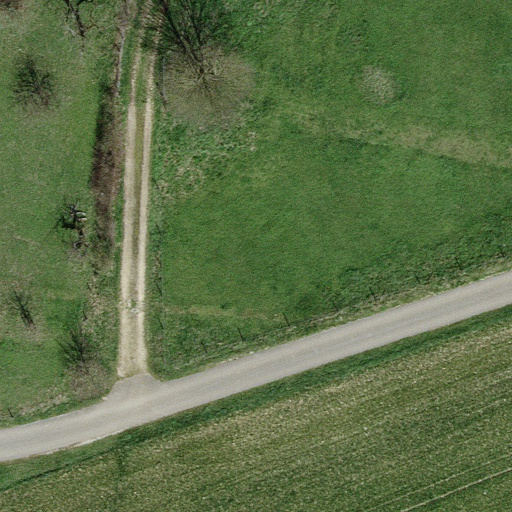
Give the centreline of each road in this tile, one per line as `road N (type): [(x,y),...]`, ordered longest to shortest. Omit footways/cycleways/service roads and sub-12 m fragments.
road 1 (unclassified): [(0,441),(511,285)]
road 2 (track): [(136,404),(140,111),(157,0)]
